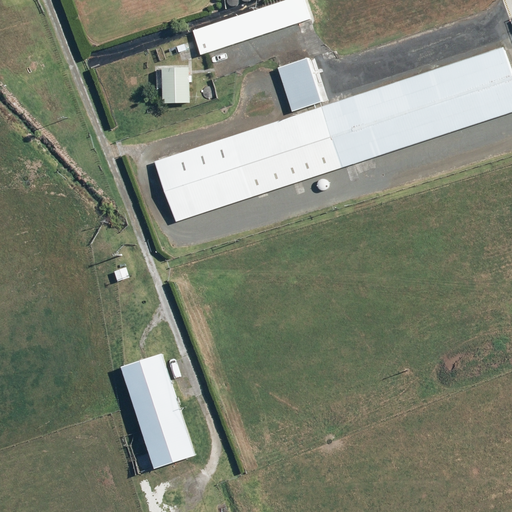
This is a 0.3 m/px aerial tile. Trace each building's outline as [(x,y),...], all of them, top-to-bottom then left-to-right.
[(312,20),(304,0),(289,0),(194,31),(202,55),(312,20)] [(177,47),(180,54),(187,51),(184,44),(177,47)] [(511,112),(511,70),(504,48),(157,163),(177,223),(511,112)] [(222,52),(203,58),(206,68),(226,62),(222,52)] [(308,59),(279,69),(293,112),(322,103),(308,59)] [(190,68),(163,69),(164,104),(191,103),(190,68)] [(127,266),(115,272),(120,283),(132,277),(127,266)] [(197,456),(163,353),(122,366),(155,470),(197,456)]
